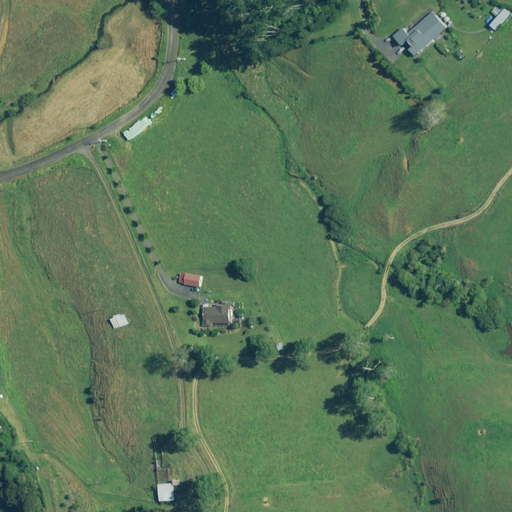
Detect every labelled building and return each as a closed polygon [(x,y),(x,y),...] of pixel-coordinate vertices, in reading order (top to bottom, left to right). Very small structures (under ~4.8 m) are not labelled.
[(511,13),(506,8),(492,25),(498,30),(511,13)] [(410,33),(405,27),(396,36),(405,45),(410,40),(415,45),(411,49),(418,56),(436,38),(438,40),(443,36),(441,34),(448,27),(432,11),(410,33)] [(445,11),(441,15),(451,26),(455,23),(445,11)] [(182,272),(180,282),(186,283),(185,284),(201,286),(203,275),(182,272)] [(205,303),(204,320),(203,320),(203,325),(213,325),(213,323),(231,323),(231,321),(233,321),(233,300),(223,300),(223,303),(219,303),(219,301),(213,301),(213,303),(205,303)] [(114,319),(117,328),(131,323),(128,314),(124,315),(123,314),(117,316),(118,317),(114,319)] [(284,342),(277,344),(280,351),(286,349),(284,342)] [(175,483),(160,483),(161,501),(177,500),(176,485),(181,485),(181,479),(175,479),(175,483)]
